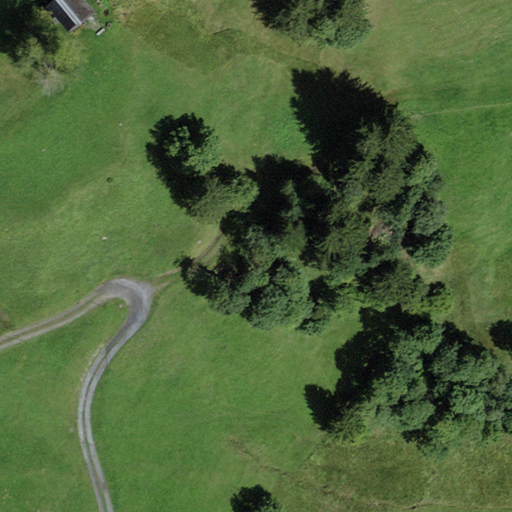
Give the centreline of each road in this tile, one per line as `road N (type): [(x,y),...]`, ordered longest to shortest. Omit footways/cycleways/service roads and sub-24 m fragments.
road 1 (track): [(135,297),(194,266),(245,205),(326,164),(372,105),(451,93)]
road 2 (track): [(106,511),(83,406),(95,371),(137,314),(135,297),(103,292),(0,344)]
